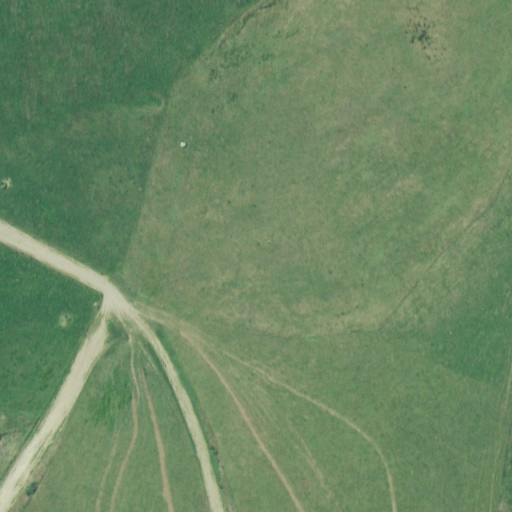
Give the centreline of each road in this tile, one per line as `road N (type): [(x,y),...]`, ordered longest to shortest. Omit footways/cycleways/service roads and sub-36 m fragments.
road 1 (track): [(218,511),(166,359),(112,291),(0,226)]
road 2 (track): [(0,499),(112,291)]
